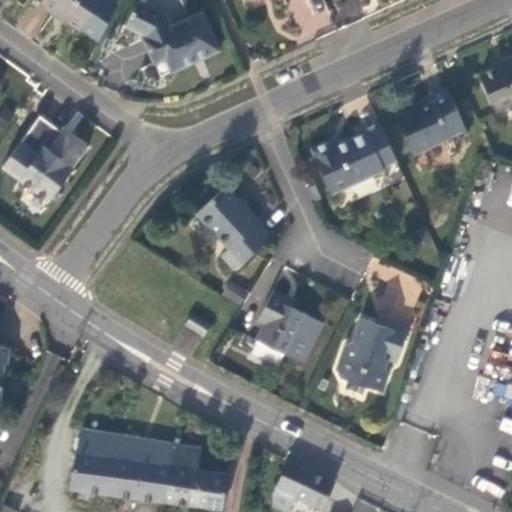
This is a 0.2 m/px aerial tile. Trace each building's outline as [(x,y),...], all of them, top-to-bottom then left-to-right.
[(41,0),(39,3),(53,13),(62,20),(64,18),(79,29),(100,0),(41,0)] [(172,69),(220,48),(202,9),(171,23),(167,12),(138,0),(137,0),(125,25),(147,34),(143,36),(149,49),(154,61),(166,56),(172,69)] [(511,54),(509,56),(510,60),(480,73),(496,109),(511,101),(511,54)] [(468,132),(448,87),(430,95),(432,100),(421,105),(397,115),(413,151),(447,136),(449,140),(468,132)] [(48,202),(85,151),(70,140),(66,144),(58,138),(61,133),(52,127),(39,117),(2,168),(48,202)] [(381,165),(396,158),(382,127),(369,133),(367,129),(350,137),(334,144),(331,138),(312,147),(332,191),(382,168),(381,165)] [(70,140),(61,133),(58,138),(66,144),(70,140)] [(225,187),(197,212),(229,247),(222,253),(235,268),(265,241),(264,240),(269,235),(258,223),(260,221),(253,213),(247,206),(245,208),(225,187)] [(228,281),(222,296),(241,304),(247,289),(228,281)] [(257,338),(288,353),(304,361),(323,322),(307,314),(293,307),(284,302),(288,294),(275,288),(259,319),(264,322),(257,338)] [(297,299),(288,294),(284,302),(293,307),(297,299)] [(204,333),(210,323),(194,313),(187,323),(204,333)] [(377,326),(363,320),(355,340),(346,345),(337,368),(338,373),(340,377),(380,393),(388,374),(384,373),(389,361),(397,365),(410,333),(396,327),(393,332),(377,326)] [(379,321),(377,326),(393,332),(396,327),(388,324),(379,321)] [(511,374),(511,355),(493,356),(494,375),(511,374)] [(511,419),(502,417),(498,430),(511,434),(511,419)] [(162,499),(172,443),(80,428),(69,486),(162,499)] [(222,508),(226,474),(196,469),(199,448),(172,443),(162,499),(222,508)] [(335,481),(288,460),(272,494),(272,504),(289,511),(296,496),(322,509),(335,481)]
